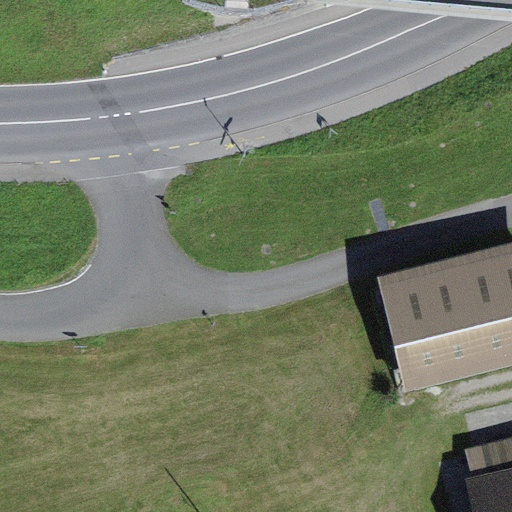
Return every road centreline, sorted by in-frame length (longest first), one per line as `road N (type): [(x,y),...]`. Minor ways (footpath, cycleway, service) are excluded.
road 1 (unclassified): [(138,260),(187,288),(243,292),(511,211)]
road 2 (secondary): [(469,0),(271,83),(112,118)]
road 3 (residential): [(138,260),(99,301),(68,313),(0,317)]
road 4 (residential): [(112,118),(138,260)]
